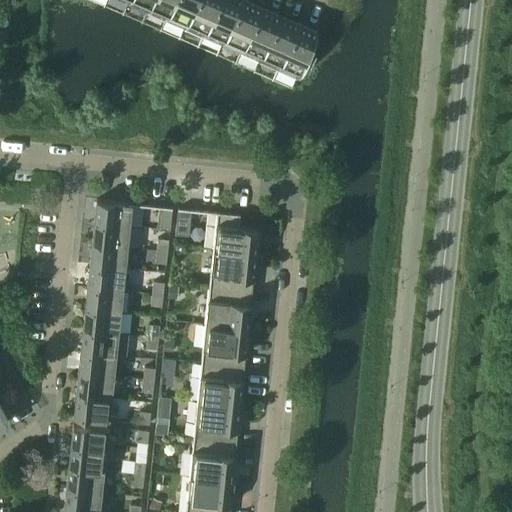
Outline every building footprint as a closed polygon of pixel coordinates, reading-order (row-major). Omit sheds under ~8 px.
[(167,14),(172,0),(150,0),(148,6),(167,14)] [(186,22),(195,0),(172,0),(167,14),(186,22)] [(204,30),(217,0),(195,0),(186,22),(204,30)] [(223,38),(239,0),(217,0),(204,30),(223,38)] [(242,47),(259,6),(246,0),(239,0),(223,38),(242,47)] [(260,55),(278,14),(259,6),(242,47),(260,55)] [(279,63),(297,22),(278,14),(260,55),(279,63)] [(316,30),(297,22),(279,63),(298,71),(316,30)] [(129,225),(131,203),(96,199),(93,221),(129,225)] [(169,229),(171,207),(158,205),(156,228),(169,229)] [(187,235),(190,209),(177,207),(174,234),(187,235)] [(255,253),(257,228),(238,226),(239,214),(216,211),(212,248),(255,253)] [(127,246),(129,225),(93,221),(91,243),(127,246)] [(166,251),(168,239),(157,238),(156,249),(166,251)] [(125,268),(127,246),(91,243),(89,264),(125,268)] [(251,290),(255,253),(212,248),(208,286),(251,290)] [(165,263),(166,251),(156,249),(154,262),(165,263)] [(122,289),(125,268),(89,264),(86,286),(122,289)] [(162,294),(163,282),(152,281),(151,292),(162,294)] [(120,311),(122,289),(86,286),(84,307),(120,311)] [(247,328),(251,290),(208,286),(204,324),(247,328)] [(161,306),(162,294),(151,292),(150,305),(161,306)] [(118,333),(120,311),(84,307),(82,329),(118,333)] [(157,337),(159,325),(148,324),(147,336),(157,337)] [(243,366),(247,328),(204,324),(200,362),(243,366)] [(115,354),(118,333),(82,329),(79,351),(115,354)] [(156,349),(157,337),(147,336),(145,348),(156,349)] [(113,376),(115,354),(79,351),(77,372),(113,376)] [(239,404),(243,366),(200,362),(196,399),(239,404)] [(153,380),(154,368),(143,366),(142,379),(153,380)] [(111,397),(113,376),(77,372),(75,393),(111,397)] [(152,392),(153,380),(142,379),(141,391),(152,392)] [(108,419),(111,397),(75,393),(73,416),(108,419)] [(235,442),(239,404),(196,399),(192,437),(235,442)] [(148,424),(149,411),(139,410),(137,422),(148,424)] [(105,449),(108,426),(72,422),(69,445),(105,449)] [(148,430),(137,429),(135,441),(146,442),(148,430)] [(231,479),(235,442),(192,437),(188,475),(231,479)] [(103,470),(105,449),(69,445),(67,466),(103,470)] [(143,474),(144,462),(133,461),(132,473),(143,474)] [(101,492),(103,470),(67,466),(65,488),(101,492)] [(141,486),(143,474),(132,473),(131,485),(141,486)] [(227,511),(231,479),(188,475),(183,511),(227,511)] [(87,511),(98,511),(101,492),(65,488),(63,509),(87,511)]
